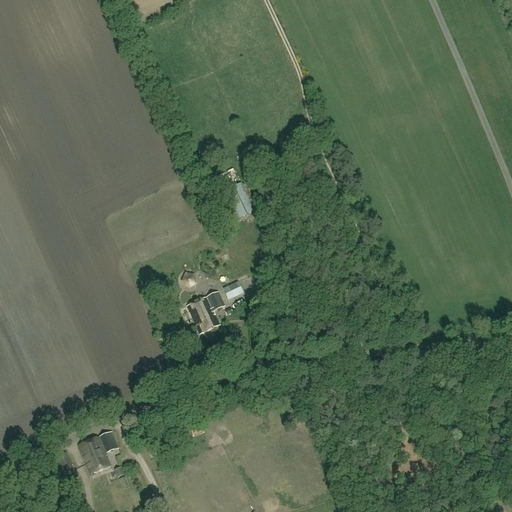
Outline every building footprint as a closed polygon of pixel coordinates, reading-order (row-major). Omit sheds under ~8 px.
[(233,169),(219,176),(223,185),(238,178),(233,169)] [(226,191),(240,219),(255,212),(241,184),(226,191)] [(186,275),(182,283),(188,288),(196,284),(194,276),(186,275)] [(224,290),(230,300),(243,294),(238,283),(224,290)] [(225,307),(218,293),(187,307),(200,335),(220,326),(216,316),(215,316),(214,312),(225,307)] [(205,433),(200,420),(188,425),(193,438),(205,433)] [(119,449),(112,432),(79,446),(91,475),(111,466),(106,455),(119,449)] [(160,455),(158,449),(150,452),(152,458),(160,455)] [(78,478),(67,453),(56,458),(67,483),(78,478)] [(118,478),(124,476),(120,468),(115,471),(118,478)]
